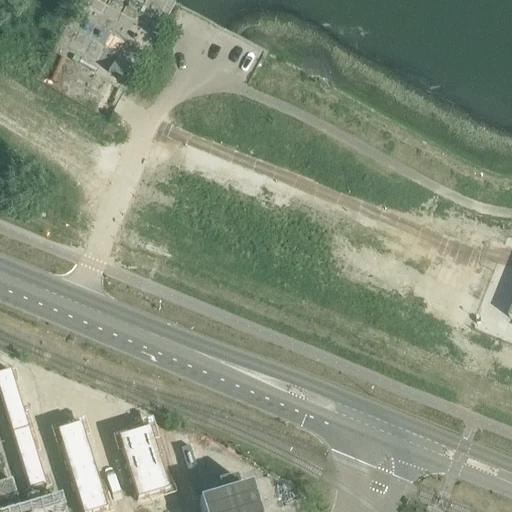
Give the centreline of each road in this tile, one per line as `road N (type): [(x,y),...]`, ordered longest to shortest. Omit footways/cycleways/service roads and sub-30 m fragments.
road 1 (tertiary): [(511,481),(0,273)]
road 2 (unknown): [(26,367),(67,484),(113,469),(87,381)]
road 3 (unknown): [(274,511),(257,470),(212,450),(178,450),(113,469)]
